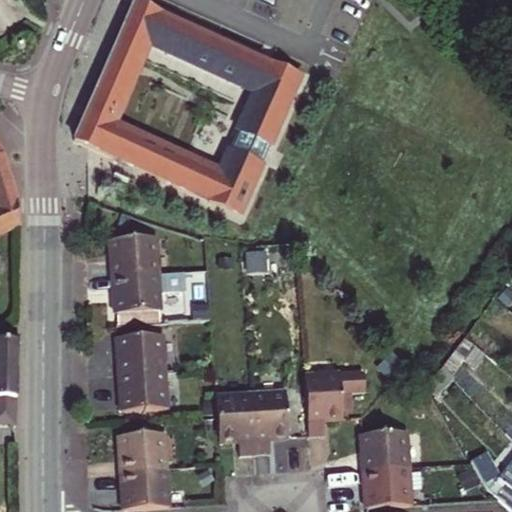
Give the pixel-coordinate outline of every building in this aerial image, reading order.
[(129,8),(100,78),(73,143),(79,146),(80,144),(90,148),(245,212),(302,74),(235,47),(155,14),(129,8)] [(302,74),(245,212),(268,214),(321,89),(302,74)] [(6,148),(0,141),(0,233),(16,228),(15,204),(13,185),(11,172),(6,148)] [(110,252),(111,269),(154,267),(152,231),(109,235),(110,252)] [(154,267),(111,269),(112,289),(113,307),(157,304),(156,284),(184,282),(182,265),(154,267)] [(119,350),(120,369),(165,365),(162,326),(118,330),(119,350)] [(467,341),(449,367),(455,374),(464,362),(473,370),(484,355),(467,341)] [(0,433),(16,430),(15,387),(15,344),(0,345),(0,433)] [(165,365),(120,369),(122,386),(123,405),(167,401),(165,365)] [(367,366),(305,370),(309,430),(328,428),(327,414),(336,413),(346,413),(344,388),(368,386),(367,366)] [(288,385),(251,387),(255,447),(272,446),(271,430),(280,430),(291,429),(288,385)] [(255,447),(251,387),(216,389),(219,434),(228,434),(237,433),(238,449),(255,447)] [(121,468),(165,465),(162,425),(118,428),(120,448),(121,468)] [(363,446),(365,467),(409,464),(406,425),(362,428),(363,446)] [(511,511),(511,457),(495,476),(484,454),(470,461),(486,495),(503,511),(511,511)] [(366,486),(368,503),(395,502),(411,501),(409,464),(365,467),(366,486)] [(123,503),(169,501),(165,465),(121,468),(122,484),(123,503)]
